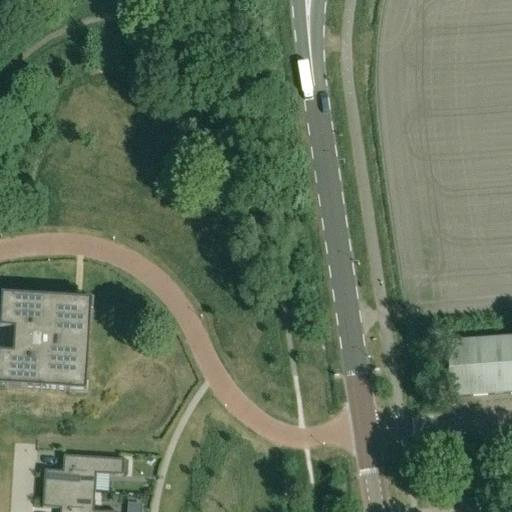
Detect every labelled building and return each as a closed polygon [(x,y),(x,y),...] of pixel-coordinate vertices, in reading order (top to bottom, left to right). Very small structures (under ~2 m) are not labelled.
[(87,385),(92,302),(11,297),(2,297),(1,311),(0,329),(0,388),(5,389),(70,393),(86,394),(87,385)] [(511,339),(446,346),(451,401),(511,395),(511,339)] [(45,472),(44,490),(95,493),(96,475),(124,476),(124,461),(64,457),(63,473),(45,472)] [(464,480),(486,479),(485,464),(463,466),(464,480)] [(94,511),(95,493),(44,490),(43,509),(60,510),(60,511),(94,511)]
